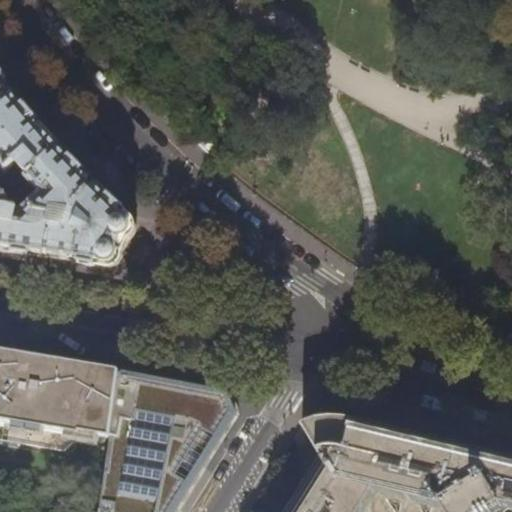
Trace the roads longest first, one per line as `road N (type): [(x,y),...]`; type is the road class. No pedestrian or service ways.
road 1 (residential): [(317,349),(304,284),(208,209),(114,119),(14,0)]
road 2 (secondary): [(0,295),(317,349)]
road 3 (secondary): [(317,349),(511,400)]
road 4 (residential): [(211,511),(317,349)]
